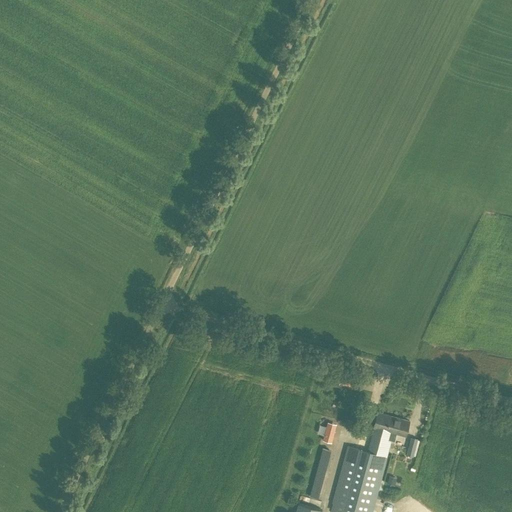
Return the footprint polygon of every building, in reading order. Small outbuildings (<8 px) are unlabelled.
[(405,436),(409,420),(377,411),(373,427),(374,427),(368,450),(347,445),(332,503),(333,503),(331,510),(334,511),(339,511),(372,511),(393,432),(405,436)] [(331,442),(336,423),(328,421),(322,439),(331,442)] [(413,456),(418,438),(410,436),(406,454),(413,456)] [(313,491),(324,494),(330,470),(324,469),(330,444),(326,443),(313,491)] [(318,511),(321,501),(297,497),(294,511),(318,511)]
